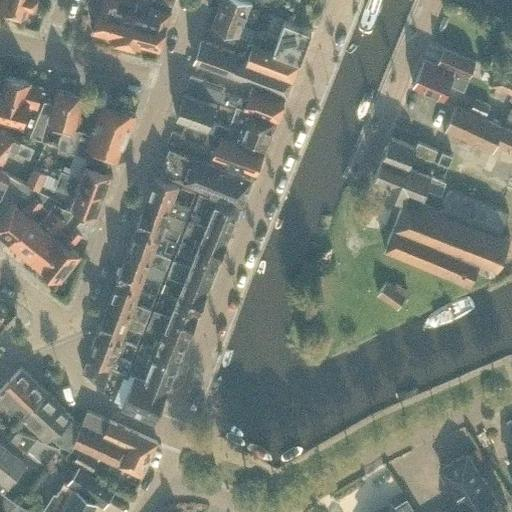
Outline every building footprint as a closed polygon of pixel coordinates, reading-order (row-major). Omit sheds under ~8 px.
[(0,0),(0,2),(0,3),(0,8),(26,15),(29,8),(33,9),(35,0),(0,0)] [(109,38),(125,43),(134,13),(115,8),(117,0),(101,0),(100,4),(92,31),(110,36),(109,38)] [(125,43),(140,47),(141,44),(158,49),(167,22),(171,11),(173,6),(154,0),(152,0),(151,6),(150,5),(146,17),(134,13),(125,43)] [(238,33),(250,1),(246,0),(220,0),(211,23),(238,33)] [(254,39),(254,41),(274,49),(300,59),(311,29),(285,19),(279,36),(258,29),(254,39)] [(285,95),(300,59),(274,49),(254,41),(254,39),(248,42),(245,51),(238,53),(200,39),(193,61),(285,95)] [(463,89),(468,78),(475,60),(443,47),(437,61),(455,69),(454,72),(423,59),(412,84),(412,85),(444,98),(444,97),(450,83),(463,89)] [(496,70),(499,62),(490,58),(487,67),(496,70)] [(491,84),(511,92),(511,71),(498,66),(491,84)] [(226,101),(236,105),(276,120),(285,95),(254,84),(248,101),(224,92),(226,87),(192,73),(186,87),(226,101)] [(29,84),(29,82),(6,76),(2,92),(0,91),(0,118),(23,124),(28,105),(37,107),(42,88),(29,84)] [(58,89),(49,123),(53,124),(64,127),(57,146),(70,151),(78,128),(74,128),(82,95),(58,89)] [(215,105),(184,93),(176,118),(206,129),(214,131),(226,136),(229,127),(217,123),(210,120),(215,105)] [(469,109),(483,116),(489,104),(474,97),(469,109)] [(36,119),(29,135),(41,139),(51,102),(44,100),(36,119)] [(92,131),(78,128),(70,151),(86,157),(108,165),(111,156),(118,159),(135,113),(104,101),(92,131)] [(492,149),(496,141),(511,148),(511,127),(503,124),(502,125),(456,104),(445,128),(492,149)] [(236,105),(229,127),(226,136),(264,149),(276,120),(236,105)] [(30,117),(28,124),(27,126),(25,133),(29,135),(36,119),(30,117)] [(213,158),(254,173),(263,151),(186,123),(182,135),(204,143),(205,140),(218,145),(213,158)] [(34,146),(0,131),(0,160),(3,161),(10,147),(30,155),(34,146)] [(416,146),(390,136),(382,158),(406,168),(413,151),(432,159),(437,149),(418,141),(416,146)] [(184,181),(241,204),(252,179),(194,155),(171,146),(165,161),(161,170),(184,179),(184,181)] [(441,151),(438,161),(448,165),(452,155),(441,151)] [(62,170),(59,177),(104,195),(112,175),(105,172),(108,165),(86,157),(84,164),(83,163),(79,176),(62,170)] [(386,192),(404,199),(406,196),(408,191),(410,192),(422,197),(426,187),(439,193),(444,181),(442,180),(430,175),(429,177),(406,168),(382,158),(373,179),(388,185),(386,192)] [(0,194),(10,173),(0,165),(0,194)] [(27,183),(47,194),(47,193),(40,189),(47,173),(34,167),(27,183)] [(167,211),(185,218),(190,204),(172,197),(175,189),(177,184),(154,176),(144,202),(167,211)] [(97,216),(104,195),(59,177),(56,186),(73,192),(68,205),(97,216)] [(41,201),(47,194),(27,183),(26,184),(31,186),(24,194),(32,199),(23,210),(13,202),(4,214),(0,211),(0,231),(11,240),(30,215),(42,201),(41,201)] [(408,197),(406,196),(404,199),(383,249),(469,284),(475,267),(490,273),(493,271),(494,268),(496,269),(510,236),(500,233),(508,212),(451,191),(446,192),(440,209),(434,207),(408,197)] [(206,226),(229,235),(239,209),(216,200),(217,200),(199,193),(195,202),(213,209),(206,226)] [(180,231),(182,226),(185,218),(167,211),(144,202),(135,228),(158,237),(160,231),(163,223),(168,226),(180,231)] [(40,223),(30,215),(11,240),(27,253),(64,207),(55,203),(40,223)] [(192,211),(189,219),(201,224),(204,216),(195,213),(197,207),(194,206),(192,211)] [(74,211),(64,207),(27,253),(42,265),(62,240),(63,241),(67,236),(58,228),(65,219),(66,221),(74,211)] [(63,241),(62,240),(42,265),(41,266),(59,280),(80,255),(70,247),(80,234),(88,237),(94,219),(83,215),(74,227),(67,236),(63,241)] [(201,224),(189,219),(185,229),(197,233),(191,249),(192,250),(219,261),(229,235),(206,226),(201,224)] [(135,228),(126,254),(164,269),(169,257),(152,251),(156,241),(158,237),(135,228)] [(208,286),(219,261),(192,250),(190,255),(194,256),(190,265),(173,259),(168,271),(169,271),(185,277),(208,286)] [(126,254),(116,279),(139,288),(141,283),(145,273),(160,279),(164,269),(126,254)] [(208,286),(169,271),(164,282),(181,288),(177,298),(164,293),(162,298),(171,301),(198,311),(208,286)] [(137,293),(139,288),(116,279),(106,305),(107,305),(146,321),(151,307),(134,301),(137,293)] [(386,281),(376,294),(396,308),(406,295),(386,281)] [(188,337),(198,311),(171,301),(169,306),(173,307),(169,318),(153,312),(149,322),(188,337)] [(127,336),(122,334),(125,325),(142,331),(146,321),(107,305),(97,331),(125,341),(127,336)] [(150,351),(150,352),(178,363),(188,337),(149,322),(147,329),(162,335),(160,340),(155,339),(153,347),(140,342),(139,347),(150,351)] [(123,346),(125,341),(97,331),(88,357),(126,371),(130,359),(121,356),(124,347),(123,346)] [(144,379),(168,388),(178,363),(150,352),(146,363),(150,365),(148,370),(132,365),(129,373),(133,375),(144,379)] [(110,369),(86,361),(82,372),(88,374),(103,389),(110,369)] [(24,414),(47,391),(21,367),(0,388),(0,406),(7,411),(12,403),(20,411),(24,414)] [(154,421),(168,388),(144,379),(133,375),(123,401),(120,399),(118,404),(154,421)] [(81,423),(47,391),(24,414),(27,417),(49,438),(50,437),(60,446),(72,449),(73,445),(81,423)] [(86,409),(81,423),(73,445),(141,475),(157,441),(86,409)] [(10,439),(26,451),(44,465),(58,447),(36,438),(17,431),(10,439)] [(0,489),(2,491),(8,485),(24,464),(0,444),(0,489)] [(250,471),(255,458),(221,445),(216,457),(250,471)] [(91,471),(97,461),(80,450),(73,461),(91,471)] [(485,487),(465,454),(440,470),(460,502),(445,511),(502,511),(504,511),(488,485),(485,487)] [(78,465),(67,482),(103,506),(114,489),(78,465)] [(0,511),(9,511),(18,503),(2,491),(0,489),(0,511)] [(87,511),(94,502),(77,491),(70,502),(54,492),(43,508),(49,511),(87,511)] [(11,511),(31,511),(18,503),(11,511)]
